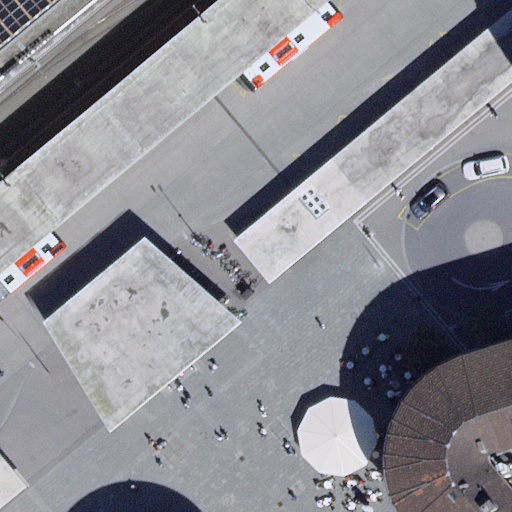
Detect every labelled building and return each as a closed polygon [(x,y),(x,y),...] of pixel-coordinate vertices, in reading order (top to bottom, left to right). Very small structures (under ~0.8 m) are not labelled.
[(0,0),(0,31),(37,0),(0,0)] [(37,0),(0,31),(0,80),(97,0),(37,0)] [(224,0),(0,187),(0,260),(313,0),(224,0)] [(511,13),(249,233),(283,273),(323,238),(511,81),(511,13)] [(172,226),(66,312),(135,425),(268,318),(172,226)] [(383,468),(389,495),(392,506),(394,511),(422,511),(450,483),(511,471),(511,338),(461,354),(435,366),(422,376),(408,389),(397,402),(390,416),(386,433),(382,455),(383,468)] [(0,502),(31,476),(0,439),(0,502)] [(511,511),(511,471),(450,483),(422,511),(511,511)]
